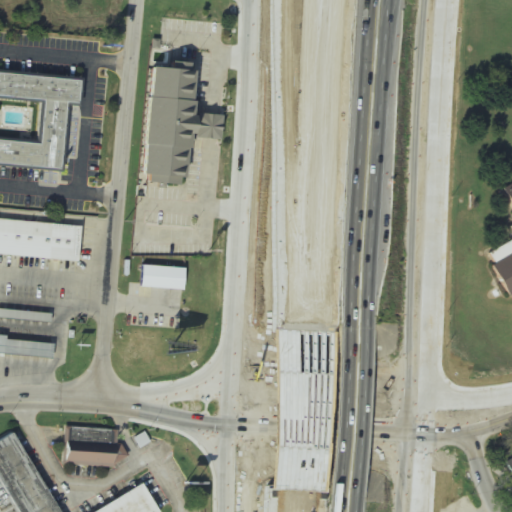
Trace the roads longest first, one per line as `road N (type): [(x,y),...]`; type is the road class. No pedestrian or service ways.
road 1 (secondary): [(250,0),(223,511)]
road 2 (secondary): [(418,511),(440,0)]
road 3 (residential): [(99,401),(136,0)]
road 4 (motorway): [(352,334),(367,0)]
road 5 (motorway): [(329,0),(309,330)]
road 6 (motorway): [(278,0),(285,330)]
road 7 (motorway): [(375,322),(422,0)]
road 8 (secondary): [(232,303),(255,355),(285,366),(398,369),(427,339)]
road 9 (secondary): [(412,511),(393,470),(369,460),(257,456),(223,487)]
road 10 (tertiary): [(225,427),(421,437)]
road 11 (tertiary): [(423,400),(227,391)]
road 12 (motorway): [(352,494),(375,322)]
road 13 (motorway): [(342,504),(352,334)]
road 14 (motorway): [(309,330),(300,491)]
road 15 (motorway): [(285,330),(286,490)]
road 16 (tertiary): [(99,401),(225,427)]
road 17 (tertiary): [(227,391),(99,401)]
